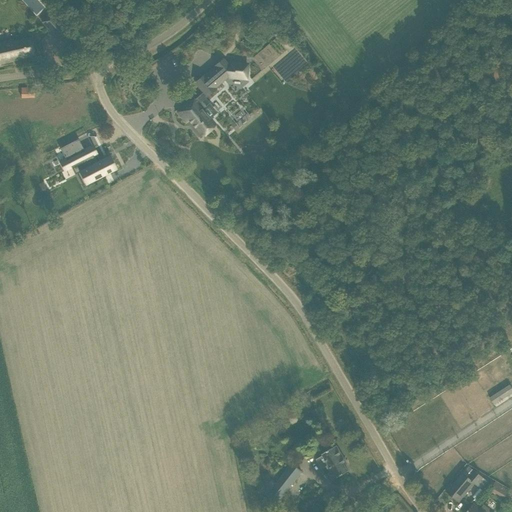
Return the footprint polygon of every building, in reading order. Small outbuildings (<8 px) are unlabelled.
[(68,32),(51,13),(42,22),(59,41),(68,32)] [(34,55),(32,45),(30,38),(12,41),(12,40),(0,42),(0,64),(17,61),(17,59),(34,55)] [(203,76),(195,83),(203,92),(207,97),(215,90),(214,88),(227,77),(246,78),(247,65),(230,64),(230,66),(228,66),(223,59),(214,66),(215,67),(204,77),(203,76)] [(34,97),(33,88),(21,88),(21,97),(34,97)] [(193,99),(178,112),(187,123),(188,122),(201,137),(215,125),(209,118),(203,110),(204,109),(197,100),(195,101),(194,100),(193,99)] [(75,140),(60,149),(65,159),(60,162),(65,171),(71,168),(83,162),(87,169),(80,173),(86,184),(116,169),(109,157),(97,163),(93,156),(97,154),(92,146),(84,150),(81,151),(75,140)] [(71,197),(67,207),(74,210),(78,200),(71,197)] [(0,230),(8,231),(11,219),(3,218),(2,221),(0,220),(0,230)] [(511,372),(511,354),(503,361),(511,372)] [(511,388),(510,385),(490,398),(494,405),(511,393),(511,388)] [(336,446),(334,447),(322,454),(331,469),(324,473),(329,482),(336,478),(348,471),(344,465),(346,463),(343,457),(336,446)] [(263,492),(277,503),(302,472),(292,464),(273,488),(268,484),(263,492)] [(469,465),(452,484),(446,491),(458,502),(475,483),(477,484),(483,477),(469,465)] [(488,511),(490,509),(483,505),(480,509),(473,503),(466,511),(488,511)]
